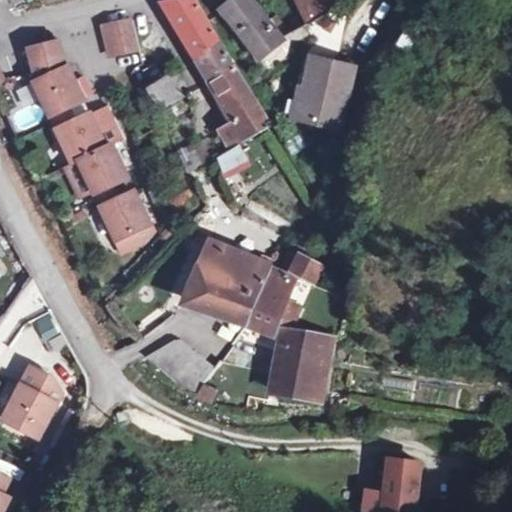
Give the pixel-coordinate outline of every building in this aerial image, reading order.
[(188,0),(165,5),(198,60),(224,45),(198,0),(188,0)] [(267,19),(251,0),(230,0),(220,8),(257,56),(281,37),(280,36),(286,33),(272,15),(267,19)] [(343,4),(341,0),(294,0),(305,23),(343,4)] [(133,20),(104,27),(107,42),(137,35),(133,20)] [(397,48),(414,54),(422,33),(406,26),(397,48)] [(137,35),(107,42),(111,56),(141,49),(137,35)] [(29,47),(33,61),(62,54),(58,39),(29,47)] [(237,67),(224,45),(198,60),(211,82),(237,67)] [(36,82),(54,123),(71,115),(68,108),(85,100),(69,67),(66,68),(62,54),(33,61),(38,81),(36,82)] [(356,67),(312,56),(296,119),(340,130),(356,67)] [(149,87),(171,76),(179,70),(172,57),(142,76),(148,88),(149,87)] [(237,67),(211,82),(236,125),(243,138),(245,141),(272,126),(237,67)] [(182,98),(171,76),(149,87),(152,92),(159,110),(167,106),(182,98)] [(167,106),(159,110),(163,120),(172,116),(167,106)] [(71,115),(54,123),(73,163),(79,160),(107,147),(91,114),(75,122),(71,115)] [(236,125),(220,134),(228,147),(243,138),(236,125)] [(79,160),(98,200),(116,192),(112,186),(129,178),(113,144),(107,147),(79,160)] [(188,173),(216,158),(210,144),(181,157),(188,173)] [(238,146),(216,158),(223,173),(246,161),(238,146)] [(116,192),(98,200),(117,241),(151,225),(135,192),(119,199),(116,192)] [(188,302),(249,323),(271,269),(269,269),(256,263),(213,246),(188,302)] [(293,254),(283,274),(292,278),(302,258),(293,254)] [(259,256),(256,263),(269,269),(272,261),(259,256)] [(302,258),(292,278),(295,279),(313,286),(323,267),(302,258)] [(290,330),(292,330),(301,307),(286,301),(295,279),(292,278),(283,274),(271,269),(249,323),(288,336),(290,330)] [(292,330),(290,330),(288,336),(277,395),(321,403),(334,337),(325,336),(292,330)] [(215,369),(180,341),(175,341),(147,358),(196,395),(215,369)] [(31,368),(4,420),(38,438),(61,393),(54,380),(31,368)] [(215,369),(198,396),(212,401),(227,378),(215,369)] [(389,460),(385,494),(383,511),(414,511),(421,464),(389,460)] [(8,480),(0,476),(0,511),(1,511),(9,498),(1,495),(8,480)] [(383,511),(385,494),(366,491),(362,511),(383,511)]
